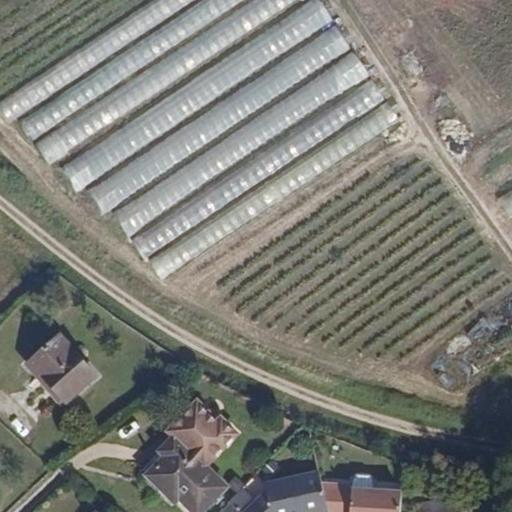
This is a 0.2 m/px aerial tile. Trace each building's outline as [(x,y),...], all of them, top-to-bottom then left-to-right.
[(40,152),(317,2),(315,0),(180,0),(0,97),(0,108),(7,120),(20,114),(40,152)] [(132,236),(159,278),(197,254),(203,246),(255,213),(265,200),(282,189),(267,165),(304,194),(286,165),(332,135),(324,145),(352,128),(360,117),(367,128),(374,134),(396,119),(320,0),(319,0),(59,164),(76,190),(149,144),(137,158),(88,189),(105,215),(112,210),(130,238),(132,236)] [(511,160),(483,177),(492,193),(511,181),(511,160)] [(96,376),(60,336),(27,366),(39,379),(43,377),(67,403),(96,376)] [(164,460),(182,441),(175,434),(157,453),(164,460)] [(203,511),(228,487),(182,441),(164,460),(146,478),(167,499),(174,493),(182,502),(192,511),(203,511)] [(245,511),(328,511),(320,473),(266,485),(267,491),(245,511)] [(238,495),(245,488),(237,480),(230,487),(238,495)] [(401,511),(403,491),(354,489),(352,511),(401,511)] [(420,511),(489,511),(486,490),(419,503),(420,511)] [(176,507),(182,502),(174,493),(167,499),(176,507)]
